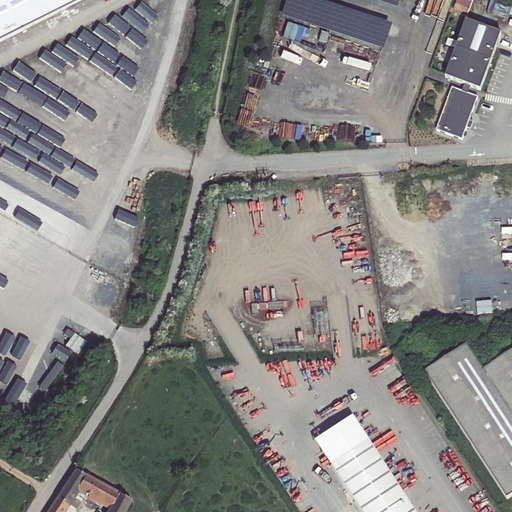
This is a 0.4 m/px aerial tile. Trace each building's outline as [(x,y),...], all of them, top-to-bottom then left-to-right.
[(483,89),(501,30),(464,19),(446,78),(483,89)] [(405,83),(419,89),(424,77),(410,72),(405,83)] [(444,83),(426,122),(454,132),(470,90),(444,83)] [(130,245),(132,209),(113,208),(110,254),(124,255),(125,244),(130,245)] [(101,254),(99,264),(119,269),(122,259),(101,254)] [(77,354),(86,342),(74,333),(65,345),(77,354)] [(64,362),(70,354),(54,342),(48,350),(64,362)] [(461,347),(419,374),(504,505),(511,499),(511,350),(478,373),(461,347)] [(0,376),(0,394),(14,373),(5,368),(0,376)] [(13,386),(3,407),(13,412),(23,390),(13,386)] [(406,511),(363,445),(324,468),(353,511),(406,511)] [(45,511),(123,511),(126,507),(70,473),(45,511)]
